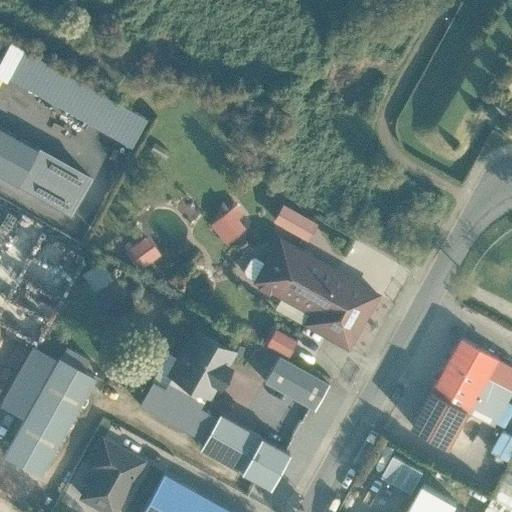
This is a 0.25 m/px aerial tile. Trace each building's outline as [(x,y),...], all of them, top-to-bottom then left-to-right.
[(0,173),(16,182),(35,147),(0,127),(0,173)] [(35,147),(16,182),(69,211),(90,173),(37,144),(35,147)] [(252,222),(235,199),(210,217),(227,240),(252,222)] [(282,201),(276,221),(313,233),(319,214),(282,201)] [(33,215),(20,240),(30,245),(43,220),(33,215)] [(150,232),(135,242),(148,262),(164,251),(150,232)] [(384,294),(284,237),(256,285),(311,315),(306,324),(352,350),(384,294)] [(102,256),(84,270),(98,288),(116,274),(102,256)] [(278,324),(269,340),(291,352),(300,335),(278,324)] [(179,358),(172,372),(206,391),(214,378),(223,361),(231,348),(196,328),(188,342),(184,343),(178,353),(179,356),(179,358)] [(511,391),(511,359),(462,331),(410,421),(449,442),(469,406),(495,421),(511,391)] [(32,342),(0,398),(0,401),(24,414),(4,450),(39,470),(93,372),(84,367),(60,354),(59,353),(57,355),(32,342)] [(278,351),(264,378),(307,402),(313,406),(328,380),(278,351)] [(152,378),(139,401),(203,438),(217,414),(199,404),(193,401),(165,385),(152,378)] [(203,438),(199,445),(269,484),(289,449),(219,410),(217,414),(203,438)] [(96,467),(82,494),(112,511),(141,458),(103,436),(88,463),(96,467)] [(413,488),(425,466),(392,449),(381,471),(413,488)] [(85,462),(71,485),(80,491),(94,468),(85,462)] [(511,467),(506,465),(482,511),(507,511),(511,503),(511,467)] [(236,511),(172,478),(153,511),(236,511)] [(450,511),(458,500),(423,480),(405,511),(450,511)]
